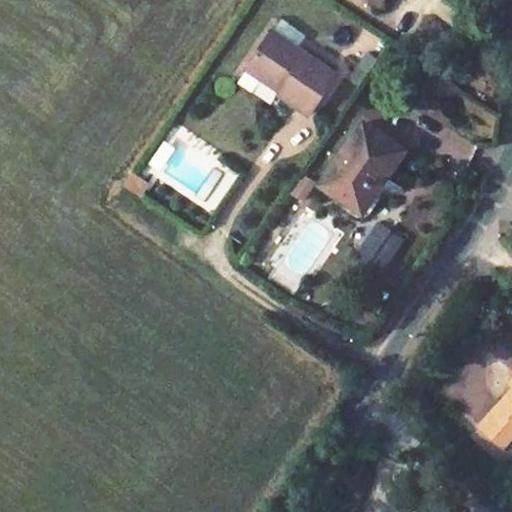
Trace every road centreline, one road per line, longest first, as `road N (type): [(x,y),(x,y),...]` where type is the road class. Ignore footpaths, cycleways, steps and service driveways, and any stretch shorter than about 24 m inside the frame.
road 1 (residential): [(511,176),(316,511)]
road 2 (unknown): [(294,133),(239,204),(222,254),(265,299),(392,374)]
